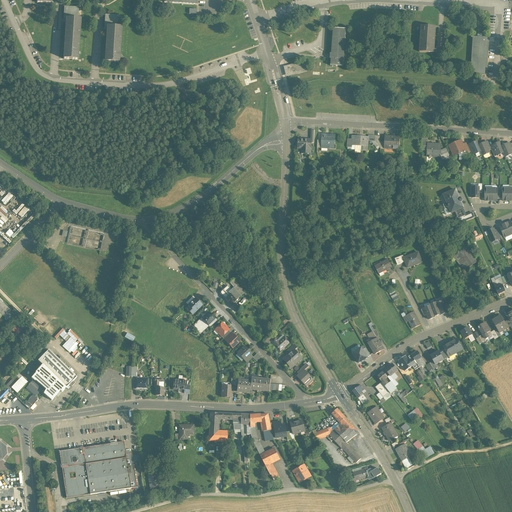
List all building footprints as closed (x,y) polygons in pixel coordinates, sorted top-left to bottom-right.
[(65,23),(62,60),(77,61),(80,20),(78,20),(79,8),(63,7),(62,23),(65,23)] [(106,31),(104,63),(119,64),(121,28),(119,28),(120,16),(105,15),(104,31),(106,31)] [(434,53),(436,27),(421,26),(419,52),(434,53)] [(331,66),(343,67),(346,30),(334,29),(332,57),(331,66)] [(487,38),(473,37),(470,74),(484,75),(485,75),(487,38)] [(308,72),(306,62),(285,67),(287,77),(308,72)] [(335,136),(325,135),(326,135),(322,134),(321,141),(321,148),(334,149),(335,136)] [(380,137),(375,136),(375,142),(380,149),(384,149),(384,142),(379,142),(380,137)] [(400,137),(385,136),(384,142),(384,149),(399,150),(400,137)] [(368,138),(352,137),(352,140),(352,146),(359,146),(359,151),(367,151),(368,138)] [(310,140),(298,139),(298,147),(302,148),(302,154),(311,154),(311,143),(311,140),(310,140)] [(461,141),(449,146),(453,157),(465,151),(462,145),(461,141)] [(476,142),(470,145),(474,153),(475,155),(481,152),(478,146),(476,142)] [(467,146),(466,143),(462,145),(465,151),(466,155),(470,153),(467,146)] [(478,146),(481,152),(483,156),(489,153),(488,151),(485,143),(478,146)] [(501,147),(499,143),(493,146),(496,154),(497,156),(503,153),(504,153),(501,147)] [(441,145),(427,144),(427,157),(429,157),(429,158),(431,158),(431,157),(440,158),(440,155),(440,151),(441,145)] [(507,145),(507,144),(501,147),(504,153),(503,153),(505,157),(511,154),(511,152),(507,145)] [(444,151),(440,151),(440,155),(441,155),(441,156),(443,160),(445,159),(446,160),(450,159),(447,150),(444,151)] [(478,188),(471,188),(471,195),(472,195),(472,198),(479,198),(479,193),(479,188),(478,188)] [(461,198),(459,198),(455,190),(443,195),(447,204),(446,204),(445,205),(446,208),(448,208),(449,208),(451,213),(455,212),(461,209),(463,208),(460,203),(461,202),(462,201),(461,198)] [(461,209),(455,212),(458,219),(465,216),(461,209)] [(505,225),(499,227),(499,228),(503,236),(504,238),(510,236),(505,225)] [(495,231),(494,229),(487,232),(492,242),(498,239),(495,231)] [(467,248),(454,258),(461,268),(460,268),(461,269),(461,268),(463,271),(472,265),(477,262),(467,248)] [(404,258),(403,258),(405,262),(407,268),(422,263),(418,253),(404,258)] [(403,256),(395,259),(397,265),(405,262),(403,258),(404,258),(403,256)] [(387,260),(375,266),(379,274),(391,268),(387,260)] [(501,278),(496,280),(494,278),(491,279),(495,289),(502,285),(502,286),(504,285),(501,278)] [(238,284),(237,284),(234,287),(234,288),(233,288),(240,297),(245,292),(238,284)] [(502,285),(495,289),(498,295),(505,292),(502,286),(502,285)] [(228,286),(226,286),(220,292),(220,294),(221,295),(225,299),(230,295),(228,293),(231,290),(230,288),(228,286)] [(240,297),(233,288),(231,290),(228,293),(230,295),(225,299),(230,305),(233,303),(235,304),(236,303),(235,301),(240,297)] [(192,297),(186,303),(188,306),(195,299),(192,297)] [(244,298),(238,304),(241,307),(247,301),(244,298)] [(201,305),(195,299),(188,306),(191,308),(188,311),(192,315),(194,312),(201,305)] [(15,315),(0,300),(0,313),(2,316),(9,322),(15,315)] [(436,304),(440,314),(440,315),(447,313),(445,310),(442,302),(436,304)] [(440,314),(436,304),(436,303),(430,306),(434,317),(440,314)] [(430,306),(424,309),(427,315),(429,320),(435,318),(434,317),(430,306)] [(215,320),(209,313),(202,319),(209,326),(209,327),(213,324),(212,322),(215,320)] [(414,313),(406,316),(408,321),(412,329),(420,325),(414,313)] [(501,316),(492,321),(497,329),(499,333),(508,328),(504,322),(501,316)] [(19,317),(14,323),(22,331),(27,325),(19,317)] [(209,326),(202,319),(201,318),(193,326),(197,330),(197,331),(199,334),(201,334),(209,326)] [(229,330),(222,323),(219,326),(218,326),(216,328),(216,330),(215,330),(221,337),(228,330),(229,330)] [(485,323),(478,327),(478,328),(479,329),(482,335),(485,339),(492,335),(490,333),(490,332),(490,331),(485,323)] [(30,335),(23,342),(27,346),(34,338),(33,337),(37,332),(33,328),(28,333),(30,335)] [(467,328),(461,332),(465,339),(472,335),(467,328)] [(228,330),(221,337),(223,339),(230,333),(228,330)] [(373,332),(367,335),(371,342),(377,339),(376,338),(373,332)] [(125,338),(132,342),(135,338),(128,333),(125,338)] [(230,333),(223,339),(226,342),(233,335),(230,333)] [(239,341),(233,335),(226,342),(228,344),(230,344),(233,347),(239,341)] [(270,337),(263,343),(266,347),(271,342),(273,340),(270,337)] [(279,343),(275,339),(273,340),(271,342),(280,351),(290,343),(285,337),(279,343)] [(69,339),(65,342),(67,344),(62,349),(71,356),(79,348),(69,339)] [(371,342),(368,344),(375,355),(383,350),(377,339),(371,342)] [(457,339),(443,347),(444,349),(448,357),(449,357),(463,349),(457,339)] [(293,345),(288,350),(291,353),(294,351),(297,349),(294,345),(293,345)] [(251,354),(244,347),(238,353),(244,360),(250,355),(251,354)] [(368,359),(367,358),(363,350),(361,348),(352,353),(358,364),(368,359)] [(444,349),(439,352),(443,360),(448,357),(444,349)] [(77,377),(48,350),(38,361),(42,365),(66,388),(77,377)] [(294,351),(291,353),(284,360),(289,365),(291,368),(293,367),(302,359),(294,351)] [(421,366),(418,361),(422,359),(417,352),(411,356),(419,368),(421,366)] [(439,352),(435,354),(434,354),(430,356),(433,361),(435,365),(443,360),(439,352)] [(28,353),(22,359),(26,364),(33,357),(28,353)] [(250,355),(244,360),(247,363),(253,358),(250,355)] [(426,366),(431,375),(435,372),(433,370),(432,368),(429,364),(426,366)] [(50,385),(46,390),(43,394),(51,401),(60,391),(62,393),(66,388),(42,365),(35,373),(35,374),(36,373),(50,385)] [(300,370),(297,373),(299,375),(304,370),(304,371),(308,367),(306,365),(300,370)] [(397,371),(392,365),(385,370),(390,376),(394,373),(397,371)] [(427,377),(422,369),(421,366),(419,368),(426,378),(427,377)] [(304,371),(304,370),(299,375),(297,377),(307,388),(314,381),(304,371)] [(383,372),(377,377),(381,383),(385,380),(388,377),(383,372)] [(18,373),(5,387),(9,391),(11,388),(17,393),(27,382),(18,373)] [(50,385),(36,373),(35,374),(31,378),(33,380),(28,386),(31,388),(30,390),(33,392),(32,394),(33,395),(35,397),(36,396),(43,388),(46,390),(50,385)] [(147,379),(136,379),(135,389),(147,389),(147,379)] [(178,381),(174,380),(173,390),(177,390),(178,389),(178,388),(181,389),(184,390),(185,386),(186,386),(186,381),(182,381),(182,380),(178,380),(178,381)] [(381,383),(375,387),(383,398),(389,393),(387,390),(381,383)] [(360,385),(353,391),(358,398),(363,395),(361,393),(364,390),(360,385)] [(163,388),(158,388),(158,386),(154,386),(154,388),(155,388),(155,396),(163,396),(163,388)] [(230,386),(222,386),(221,397),(228,398),(228,394),(230,394),(230,386)] [(7,389),(0,395),(0,399),(8,391),(7,389)] [(366,392),(363,395),(358,398),(363,405),(372,397),(370,394),(369,396),(366,392)] [(33,395),(24,405),(29,410),(38,399),(36,396),(35,397),(33,395)] [(384,419),(376,408),(368,413),(375,424),(384,419)] [(359,433),(337,409),(332,414),(342,424),(334,431),(346,443),(359,433)] [(218,413),(210,413),(209,432),(217,432),(218,419),(218,413)] [(240,414),(231,414),(232,420),(232,423),(237,423),(237,424),(240,424),(240,414)] [(249,415),(240,414),(240,424),(241,425),(246,424),(246,425),(250,425),(249,415)] [(268,414),(260,415),(262,422),(263,432),(266,431),(271,430),(271,428),(270,423),(268,414)] [(260,415),(249,415),(250,425),(250,428),(254,427),(254,423),(262,422),(260,415)] [(302,421),(296,422),(299,433),(304,431),(305,431),(305,430),(302,421)] [(285,425),(280,426),(279,422),(273,423),(276,439),(287,437),(286,432),(285,425)] [(296,422),(290,424),(293,433),(293,434),(299,433),(296,422)] [(391,424),(382,429),(389,441),(398,436),(391,424)] [(185,426),(179,427),(179,434),(179,440),(180,440),(186,439),(186,435),(189,435),(194,435),(193,425),(185,426)] [(316,433),(314,434),(317,440),(326,437),(329,435),(330,435),(328,429),(316,433)] [(271,430),(266,431),(267,435),(264,436),(265,442),(273,440),(273,439),(272,435),(271,430)] [(334,431),(330,435),(329,435),(333,440),(341,448),(348,455),(354,461),(356,464),(361,459),(346,443),(334,431)] [(217,432),(209,432),(209,441),(227,442),(227,432),(217,432)] [(258,440),(257,440),(257,441),(253,442),(260,456),(265,453),(258,440)] [(124,442),(59,452),(66,498),(137,488),(133,462),(132,458),(131,454),(126,454),(124,442)] [(409,453),(404,445),(399,447),(395,450),(400,458),(401,461),(410,457),(408,453),(409,453)] [(265,453),(260,456),(266,467),(272,463),(280,459),(274,449),(265,453)] [(354,461),(348,455),(346,457),(352,463),(354,461)] [(272,463),(266,467),(270,475),(271,475),(274,480),(279,478),(272,463)] [(304,465),(293,472),(299,483),(311,477),(304,465)] [(371,471),(370,472),(370,470),(370,469),(367,472),(367,471),(366,472),(368,477),(369,479),(374,478),(381,474),(378,469),(372,472),(372,471),(371,471)] [(362,471),(353,473),(354,477),(349,478),(350,483),(356,481),(355,481),(359,480),(368,477),(366,472),(366,470),(365,470),(362,471)] [(156,474),(148,475),(149,485),(148,487),(150,489),(162,487),(161,481),(157,481),(156,474)]
